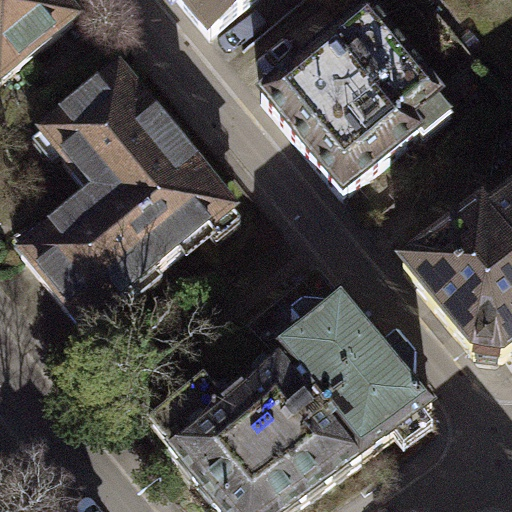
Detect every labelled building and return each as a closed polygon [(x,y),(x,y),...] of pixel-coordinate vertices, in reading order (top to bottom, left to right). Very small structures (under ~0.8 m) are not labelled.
[(0,0),(0,88),(78,25),(56,0),(0,0)] [(178,0),(213,40),(260,0),(178,0)] [(367,16),(265,100),(347,198),(420,138),(408,125),(437,101),(367,16)] [(117,78),(41,142),(81,190),(69,200),(79,212),(19,262),(84,339),(232,215),(117,78)] [(511,205),(486,226),(511,258),(511,205)] [(511,354),(511,258),(486,226),(479,217),(404,274),(470,359),(502,362),(511,354)] [(318,279),(251,332),(281,369),(359,466),(428,413),(318,279)] [(298,511),(359,466),(281,369),(241,401),(231,388),(209,405),(199,394),(154,433),(215,511),(298,511)]
